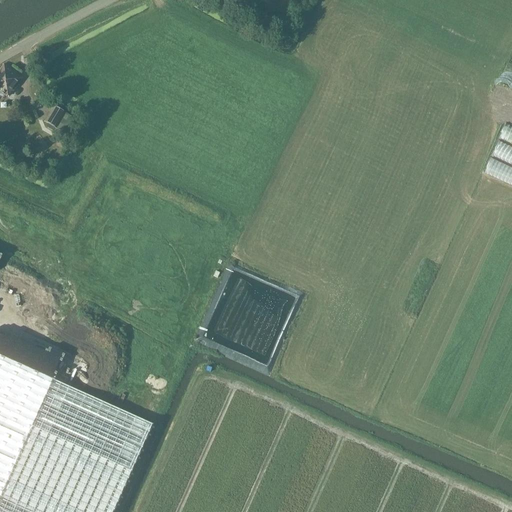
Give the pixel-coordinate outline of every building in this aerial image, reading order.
[(3,64),(0,67),(0,93),(6,97),(10,92),(12,93),(22,79),(3,64)] [(54,107),(45,122),(56,129),(65,113),(54,107)] [(56,129),(54,133),(59,136),(61,137),(72,118),(65,113),(56,129)] [(199,343),(240,355),(243,344),(202,332),(199,343)] [(0,511),(113,511),(152,425),(133,416),(69,388),(0,356),(0,511)] [(62,363),(60,372),(72,375),(74,366),(62,363)]
